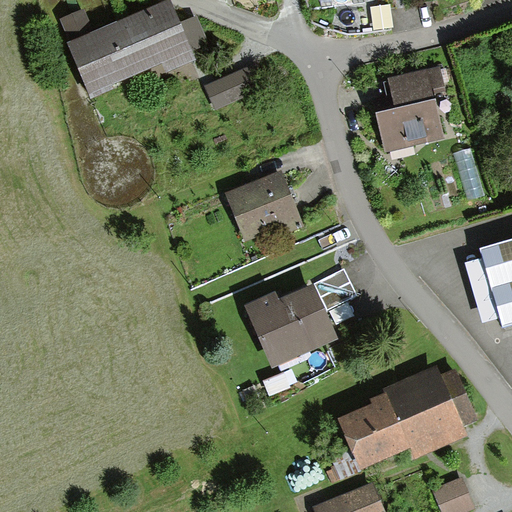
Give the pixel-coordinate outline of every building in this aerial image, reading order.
[(84,8),(58,20),(90,93),(155,64),(161,77),(198,61),(193,50),(211,42),(199,14),(182,21),(172,0),(168,0),(94,32),(84,8)] [(386,12),(372,13),(373,34),(388,33),(386,12)] [(440,65),(388,78),(395,108),(375,113),(385,153),(446,138),(434,91),(446,88),(440,65)] [(215,108),(256,92),(247,70),(206,86),(215,108)] [(224,194),(245,242),(280,227),(284,235),(305,226),(281,170),(224,194)] [(511,237),(476,248),(499,325),(511,321),(511,237)] [(344,270),(314,284),(327,311),(357,296),(344,270)] [(244,305),(273,368),(340,339),(327,311),(314,284),(279,300),(275,291),(244,305)] [(387,399),(336,422),(357,467),(408,444),(413,456),(476,427),(452,375),(439,381),(435,371),(384,394),(387,399)] [(428,491),(438,511),(458,511),(470,507),(456,477),(428,491)] [(314,508),(315,511),(380,511),(370,486),(314,508)]
